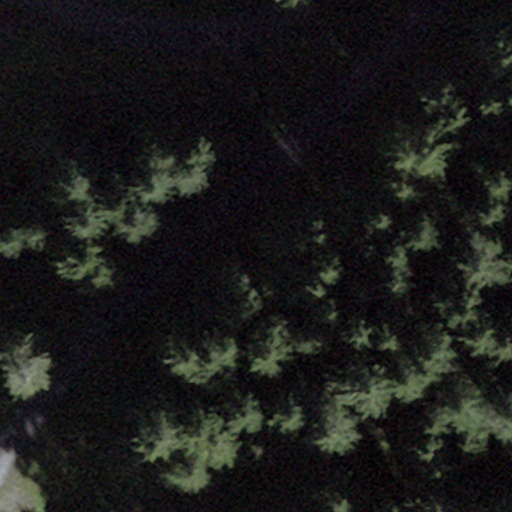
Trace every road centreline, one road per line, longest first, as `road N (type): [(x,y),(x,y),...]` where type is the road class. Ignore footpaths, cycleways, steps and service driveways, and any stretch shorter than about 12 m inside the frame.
road 1 (track): [(0,466),(123,311),(453,0)]
road 2 (track): [(307,0),(275,21),(204,37),(146,39),(60,0)]
